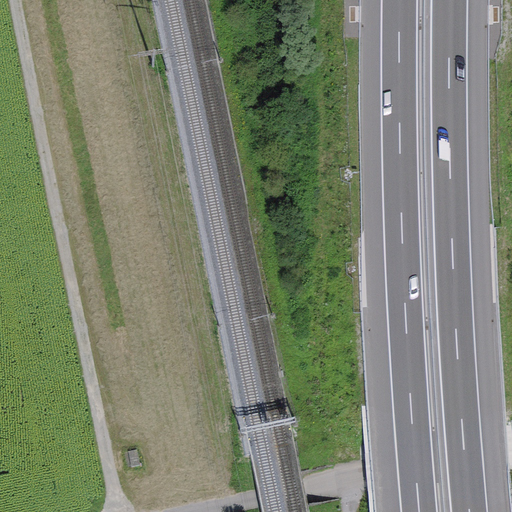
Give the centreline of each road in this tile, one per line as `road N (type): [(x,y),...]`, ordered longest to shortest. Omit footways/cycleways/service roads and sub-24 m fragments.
road 1 (track): [(13,0),(117,511)]
road 2 (motorway): [(469,511),(451,239),(449,0)]
road 3 (motorway): [(399,0),(402,242),(419,511)]
road 4 (unclassified): [(194,511),(511,443)]
